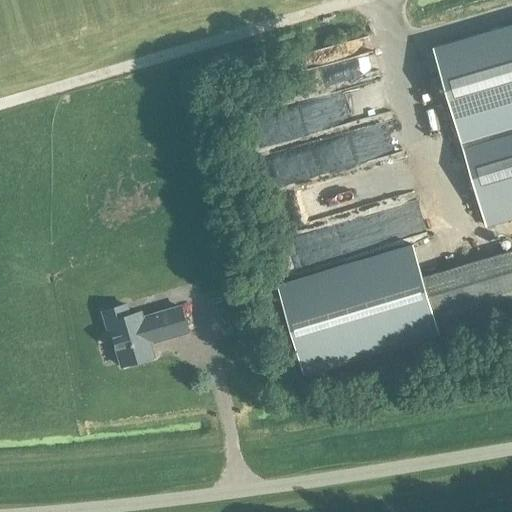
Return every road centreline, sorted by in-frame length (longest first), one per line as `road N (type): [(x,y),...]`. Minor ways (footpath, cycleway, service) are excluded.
road 1 (unclassified): [(60,511),(511,450)]
road 2 (track): [(355,0),(0,104)]
